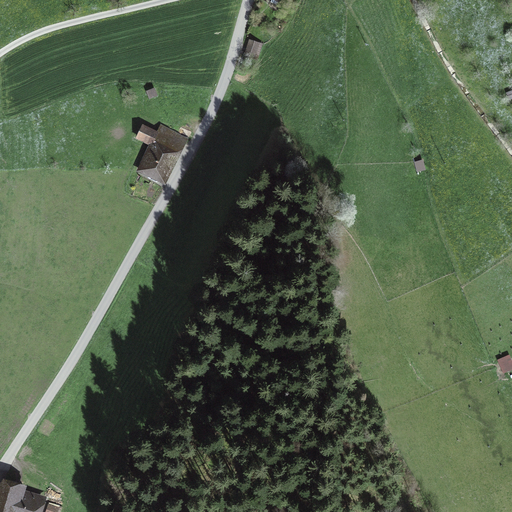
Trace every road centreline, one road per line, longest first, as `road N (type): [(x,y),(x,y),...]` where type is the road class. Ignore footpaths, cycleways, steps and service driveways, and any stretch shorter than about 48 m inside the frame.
road 1 (track): [(0,470),(81,345),(226,77)]
road 2 (track): [(168,0),(64,24),(0,53)]
